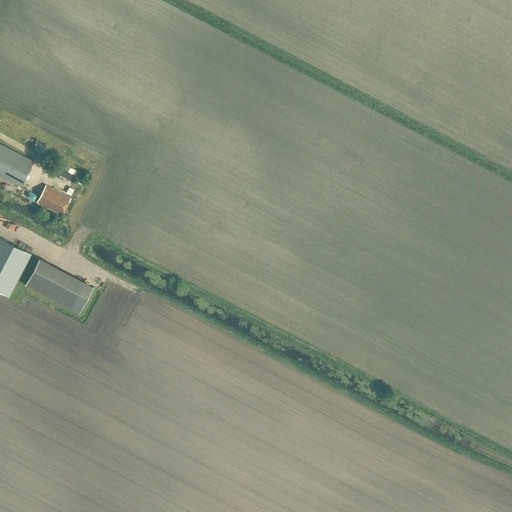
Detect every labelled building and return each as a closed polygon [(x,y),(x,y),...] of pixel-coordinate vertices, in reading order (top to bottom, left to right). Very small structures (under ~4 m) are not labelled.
[(0,174),(20,185),(32,161),(0,144),(0,174)] [(80,183),(84,176),(78,173),(75,180),(80,183)] [(62,214),(70,198),(45,185),(36,201),(62,214)] [(30,191),(27,197),(34,200),(36,195),(30,191)] [(0,290),(8,295),(30,252),(0,236),(0,290)]
